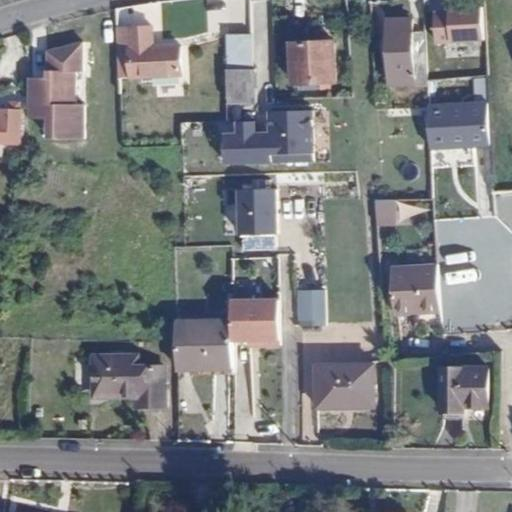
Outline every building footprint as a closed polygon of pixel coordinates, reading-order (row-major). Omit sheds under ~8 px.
[(486,34),(484,2),(451,3),(451,6),(437,7),(438,37),(486,34)] [(427,80),(426,30),(414,31),(413,18),(389,18),(391,84),(428,83),(427,80)] [(151,25),(116,27),(119,78),(181,75),(180,44),(152,46),(151,25)] [(254,68),(253,33),(226,34),(227,68),(254,68)] [(336,39),(293,43),(295,83),(339,80),(336,39)] [(48,79),(29,79),(29,114),(48,114),(49,152),(86,151),(86,117),(77,117),(77,85),(85,84),(84,55),(48,56),(48,79)] [(254,68),(227,68),(228,102),(258,101),(257,68),(254,68)] [(11,110),(0,109),(0,140),(21,141),(21,101),(11,101),(11,110)] [(492,101),(429,101),(430,148),(492,147),(492,101)] [(272,130),(224,130),(225,164),(316,163),(316,110),(271,111),(272,130)] [(278,188),(239,188),(239,233),(278,233),(278,188)] [(414,224),(413,199),(375,201),(376,226),(414,224)] [(406,262),(434,261),(434,252),(406,253),(406,262)] [(441,312),(438,265),(394,267),(395,314),(441,312)] [(326,290),(297,290),(297,322),(326,322),(326,290)] [(356,321),(356,297),(342,297),(342,321),(356,321)] [(232,319),(233,338),(249,338),(262,338),(262,344),(280,344),(279,298),(232,299),(232,319)] [(451,319),(480,315),(479,304),(450,308),(451,319)] [(232,319),(200,320),(202,369),(233,367),(233,338),(232,319)] [(176,320),(176,334),(177,369),(202,369),(200,320),(176,320)] [(139,354),(93,355),(93,397),(137,396),(137,406),(164,405),(163,366),(138,366),(139,354)] [(375,364),(317,364),(317,407),(343,408),(344,401),(375,401),(375,364)] [(444,412),(467,412),(467,407),(467,367),(444,367),(444,412)] [(490,367),(467,367),(467,407),(491,407),(490,367)]
